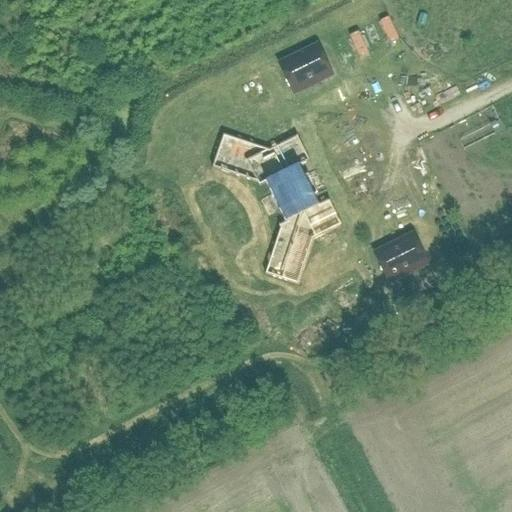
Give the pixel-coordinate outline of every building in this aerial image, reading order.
[(362,58),(403,45),(393,14),(352,28),(362,58)] [(293,93),(331,73),(317,48),(280,68),(293,93)] [(290,166),(299,161),(286,136),(258,151),(212,137),(208,136),(208,137),(212,138),(202,170),(248,184),(250,187),(256,184),(263,196),(259,198),(267,213),(271,211),(277,223),(271,226),(273,229),(259,275),(291,285),(290,289),(291,285),(292,285),(306,239),(333,224),(320,199),(310,205),(305,195),(309,193),(298,173),(295,175),(290,166)] [(482,193),(442,211),(452,234),(492,217),(482,193)] [(381,278),(418,258),(405,233),(367,254),(381,278)]
